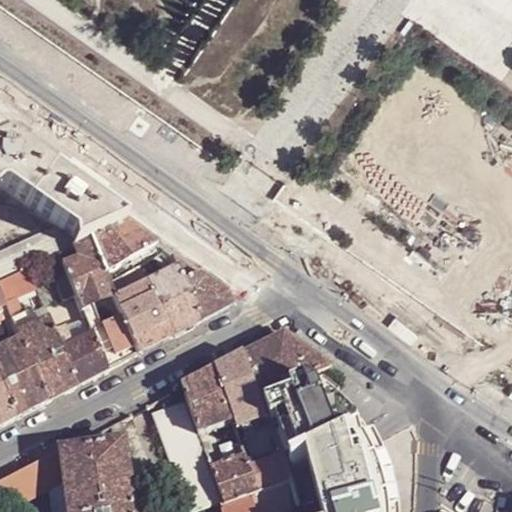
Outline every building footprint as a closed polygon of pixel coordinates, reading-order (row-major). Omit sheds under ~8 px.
[(70,239),(73,250),(74,249),(90,242),(126,225),(90,199),(60,178),(41,165),(7,141),(0,143),(0,190),(3,191),(55,228),(70,239)] [(90,242),(104,277),(157,246),(126,225),(90,242)] [(0,283),(7,281),(19,275),(28,271),(43,264),(58,257),(65,253),(73,250),(70,239),(55,228),(0,254),(0,283)] [(104,277),(90,242),(74,249),(80,265),(65,272),(75,297),(77,302),(109,289),(108,287),(104,277)] [(58,257),(61,262),(67,260),(65,253),(58,257)] [(176,268),(171,258),(162,263),(167,274),(176,268)] [(167,274),(146,284),(169,341),(200,326),(182,283),(176,268),(167,274)] [(227,296),(197,275),(182,283),(200,326),(232,308),(227,296)] [(15,301),(7,281),(0,283),(0,297),(4,306),(9,304),(15,301)] [(116,283),(108,287),(109,289),(112,297),(114,301),(121,297),(118,291),(119,290),(116,283)] [(169,341),(146,284),(121,297),(114,301),(121,319),(137,358),(169,341)] [(112,297),(109,289),(77,302),(80,310),(91,306),(112,297)] [(77,302),(75,297),(64,302),(74,326),(85,321),(80,310),(77,302)] [(15,321),(9,304),(4,306),(5,308),(6,312),(10,323),(15,321)] [(98,321),(91,306),(80,310),(85,321),(87,325),(98,321)] [(9,334),(14,332),(10,323),(6,312),(1,314),(9,334)] [(16,337),(36,327),(30,314),(15,321),(10,323),(14,332),(16,337)] [(107,374),(137,358),(121,319),(106,325),(101,327),(94,330),(89,332),(92,337),(107,374)] [(92,327),(98,321),(87,325),(89,332),(94,330),(92,327)] [(51,330),(48,322),(36,327),(16,337),(19,343),(45,406),(76,391),(60,352),(51,330)] [(51,330),(60,352),(69,347),(60,326),(51,330)] [(76,391),(107,374),(92,337),(69,347),(60,352),(76,391)] [(283,337),(245,358),(260,399),(292,387),(297,385),(299,384),(332,371),(283,337)] [(0,388),(15,423),(45,406),(19,343),(0,352),(0,388)] [(233,426),(234,430),(266,418),(264,409),(260,399),(245,358),(214,375),(233,426)] [(200,438),(233,426),(214,375),(182,391),(188,405),(200,438)] [(397,511),(394,496),(390,482),(383,465),(372,444),(368,444),(360,432),(358,433),(356,429),(347,417),(339,411),(330,405),(323,408),(316,393),(307,396),(309,392),(308,387),(305,383),(304,382),(299,384),(297,385),(292,387),(260,399),(264,409),(266,418),(281,458),(283,464),(286,473),(291,486),(295,499),(297,511),(397,511)] [(0,430),(15,423),(0,388),(0,430)] [(188,511),(201,511),(223,504),(212,472),(201,441),(200,438),(188,405),(154,418),(188,511)] [(112,429),(115,447),(125,445),(121,424),(112,429)] [(68,511),(135,511),(125,445),(115,447),(60,456),(64,485),(68,511)] [(238,463),(245,460),(243,454),(236,456),(238,463)] [(29,504),(50,493),(64,485),(60,456),(16,480),(29,504)] [(258,497),(291,486),(286,473),(283,464),(281,458),(254,467),(248,469),(258,497)] [(225,509),(251,500),(258,497),(248,469),(245,461),(245,460),(238,463),(212,472),(223,504),(225,509)] [(245,461),(248,469),(254,467),(251,460),(245,461)] [(16,480),(1,488),(12,511),(13,511),(29,504),(16,480)] [(68,511),(64,485),(50,493),(52,511),(68,511)] [(251,500),(253,511),(259,511),(295,499),(291,486),(258,497),(251,500)] [(12,511),(1,488),(0,488),(0,511),(12,511)]
